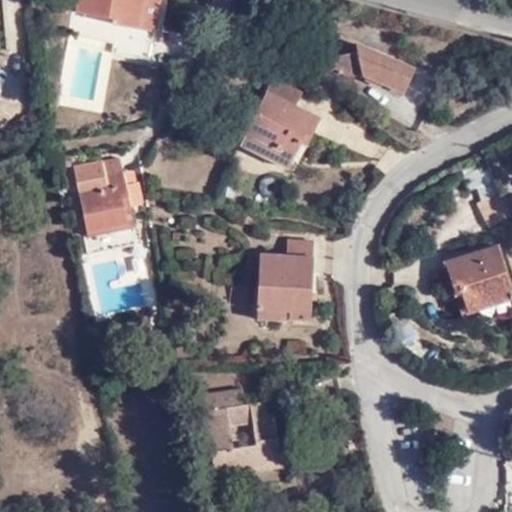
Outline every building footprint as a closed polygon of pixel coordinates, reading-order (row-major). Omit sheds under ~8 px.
[(91,0),(116,5),(115,9),(141,14),(144,0),(91,0)] [(144,0),(141,14),(115,9),(110,40),(149,47),(158,0),(144,0)] [(352,38),(355,50),(314,58),(318,75),(337,72),(341,75),(359,72),(403,90),(415,67),(352,38)] [(301,91),(271,77),(240,141),(286,166),(291,158),(297,161),(318,117),(293,105),(301,91)] [(76,167),(79,191),(107,187),(105,178),(103,162),(76,167)] [(476,197),(497,192),(490,163),(469,168),(476,197)] [(107,187),(79,191),(86,231),(125,225),(121,201),(128,199),(124,175),(105,178),(107,187)] [(502,200),(498,193),(476,204),(487,227),(510,217),(502,200)] [(136,243),(128,199),(121,201),(125,225),(86,231),(82,232),(86,253),(136,243)] [(288,306),(288,314),(308,314),(310,238),(282,239),(282,251),(257,251),(256,305),(288,306)] [(445,269),(461,318),(511,302),(495,253),(445,269)] [(461,318),(465,329),(511,313),(511,302),(461,318)] [(256,305),(255,316),(287,317),(288,314),(288,306),(256,305)] [(198,391),(210,467),(278,456),(268,395),(238,400),(235,385),(198,391)]
